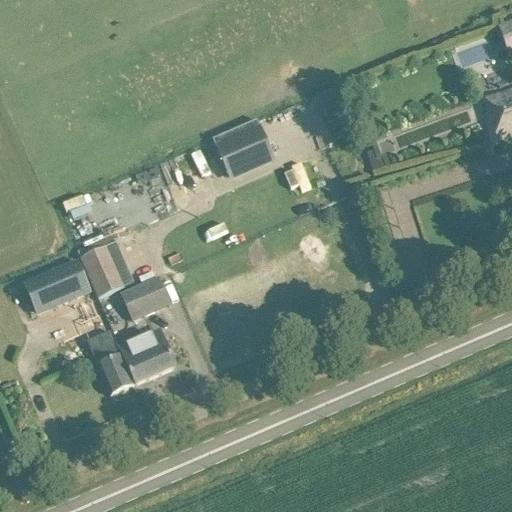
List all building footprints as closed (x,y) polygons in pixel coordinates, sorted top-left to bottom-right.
[(511,91),(479,102),(492,144),(511,137),(511,91)] [(273,159),(262,135),(218,154),(229,179),(273,159)] [(374,156),(367,159),(372,176),(380,173),(386,171),(383,163),(377,165),(374,156)] [(98,302),(135,285),(114,240),(77,257),(98,302)] [(86,284),(75,258),(22,280),(33,305),(86,284)] [(170,308),(158,281),(122,297),(134,324),(170,308)] [(107,324),(97,301),(85,306),(89,315),(75,321),(81,335),(107,324)] [(167,349),(160,333),(118,352),(134,389),(176,370),(167,349)] [(134,389),(118,352),(110,334),(87,344),(111,399),(134,389)]
